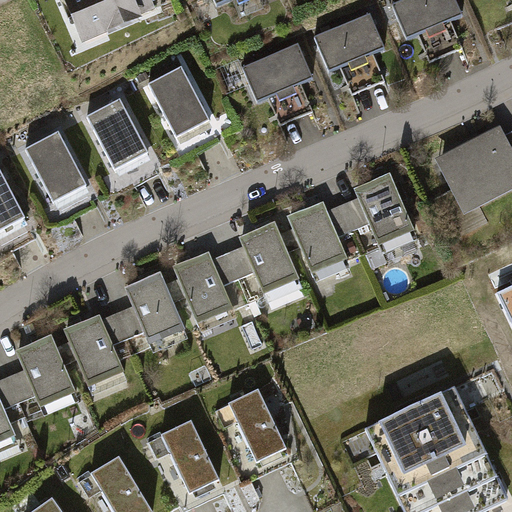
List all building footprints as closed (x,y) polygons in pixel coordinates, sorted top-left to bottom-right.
[(81,0),(58,11),(80,58),(175,13),(168,0),(81,0)] [(211,0),(218,15),(238,7),(242,15),(263,6),(260,0),(211,0)] [(431,0),(396,15),(409,47),(431,38),(434,45),(453,37),(450,30),(468,23),(458,0),(431,0)] [(317,48),(330,80),(352,71),(354,78),(374,71),(371,64),(389,56),(376,24),(317,48)] [(244,79),(257,111),(279,102),(282,109),(301,101),(299,95),(317,87),(304,55),(244,79)] [(148,98),(179,153),(216,132),(185,78),(148,98)] [(87,133),(117,187),(154,166),(123,112),(87,133)] [(511,140),(438,178),(461,225),(511,199),(511,140)] [(25,165),(56,220),(92,199),(61,145),(25,165)] [(0,178),(0,250),(31,233),(0,179),(0,178)] [(371,233),(384,262),(422,246),(395,186),(358,203),(360,207),(346,214),(358,239),(371,233)] [(319,290),(353,275),(341,247),(358,239),(346,214),(330,221),(326,214),(292,229),(295,234),(287,238),(299,265),(307,262),(319,290)] [(268,310),(303,295),(291,269),(299,265),(287,238),(279,241),(277,235),(242,251),(244,256),(230,262),(243,290),(256,284),(268,310)] [(203,341),(239,325),(226,297),(243,290),(230,262),(214,269),(212,263),(176,279),(179,286),(171,289),(182,314),(190,311),(203,341)] [(154,361),(189,345),(176,317),(182,314),(171,289),(165,292),(162,286),(128,301),(133,313),(117,320),(130,350),(146,343),(154,361)] [(511,290),(498,297),(511,326),(511,290)] [(251,307),(257,319),(263,317),(257,305),(251,307)] [(79,372),(94,405),(129,390),(115,357),(130,350),(117,320),(102,327),(101,325),(66,340),(69,347),(63,350),(74,374),(79,372)] [(36,407),(44,425),(81,409),(67,377),(74,374),(63,350),(56,353),(53,346),(16,363),(24,380),(10,386),(22,413),(36,407)] [(0,468),(25,458),(8,420),(22,413),(10,386),(0,390),(0,468)] [(452,388),(363,430),(402,511),(478,511),(505,499),(452,388)] [(255,392),(225,406),(253,464),(283,450),(255,392)] [(187,423),(158,437),(185,495),(215,481),(187,423)] [(147,511),(116,458),(88,475),(109,511),(147,511)] [(56,511),(48,500),(30,511),(56,511)]
